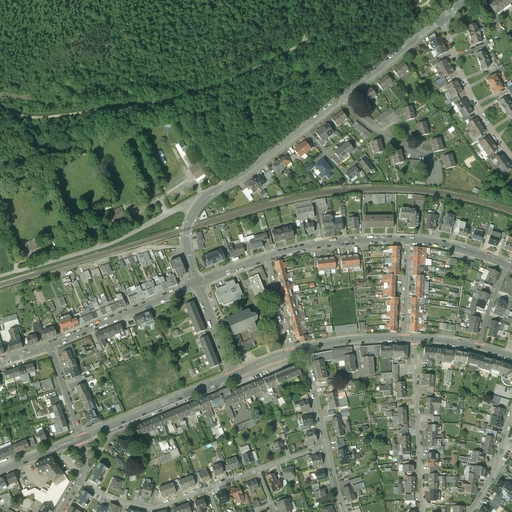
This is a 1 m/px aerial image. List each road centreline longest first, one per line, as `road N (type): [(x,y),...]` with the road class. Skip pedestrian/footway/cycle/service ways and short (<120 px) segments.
road 1 (unclassified): [(25,268),(197,205)]
road 2 (residential): [(421,511),(413,338)]
road 3 (secondary): [(81,438),(230,375)]
road 4 (residential): [(48,346),(195,285)]
road 5 (residential): [(511,156),(471,96),(441,19)]
road 6 (residential): [(265,258),(311,245),(405,239)]
road 7 (residential): [(205,486),(143,505),(78,480)]
road 8 (residential): [(197,205),(304,128)]
road 9 (residential): [(345,96),(441,19)]
